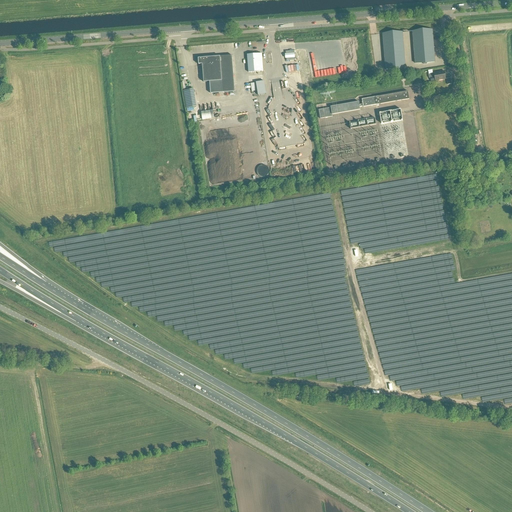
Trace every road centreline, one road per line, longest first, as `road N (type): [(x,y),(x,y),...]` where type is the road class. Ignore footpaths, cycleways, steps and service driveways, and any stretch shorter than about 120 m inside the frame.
road 1 (tertiary): [(0,43),(511,2)]
road 2 (trunk): [(427,511),(44,284)]
road 3 (unclassified): [(369,511),(0,307)]
road 4 (trunk): [(93,327),(409,511)]
